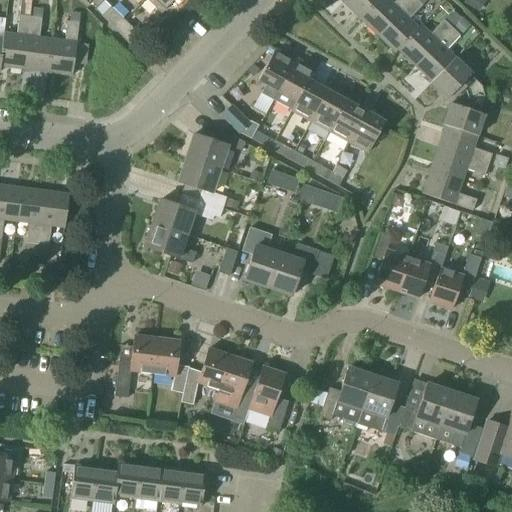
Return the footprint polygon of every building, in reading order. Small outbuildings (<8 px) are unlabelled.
[(143,0),(159,15),(172,0),(143,0)] [(343,0),(340,4),(357,21),(377,0),(343,0)] [(384,0),(377,0),(357,21),(374,37),(410,0),(395,0),(390,6),(384,0)] [(411,0),(410,0),(374,37),(392,55),(395,52),(416,31),(406,22),(419,8),(411,0)] [(95,10),(101,16),(109,8),(103,1),(95,10)] [(101,17),(115,30),(123,21),(109,8),(101,17)] [(23,71),(47,74),(51,42),(38,40),(42,11),(33,10),(31,19),(30,18),(23,71)] [(51,42),(47,74),(69,77),(76,25),(77,13),(70,12),(68,24),(67,24),(64,43),(51,42)] [(2,41),(0,55),(0,68),(23,71),(30,18),(20,17),(17,37),(3,35),(2,41)] [(123,21),(115,30),(130,44),(138,35),(123,21)] [(395,52),(412,69),(449,33),(440,24),(428,37),(419,28),(416,31),(395,52)] [(449,33),(412,69),(428,85),(452,61),(444,53),(456,40),(449,33)] [(257,94),(270,101),(292,61),(273,50),(257,81),(263,84),(257,94)] [(270,101),(289,112),(306,81),(312,71),(292,61),(270,101)] [(464,98),(479,91),(478,88),(467,78),(468,76),(452,61),(428,85),(428,86),(443,102),(459,86),(466,92),(463,95),(464,98)] [(325,91),(306,81),(289,112),(308,122),(325,91)] [(325,91),(308,122),(327,133),(344,102),(325,91)] [(442,125),(444,126),(476,136),(483,115),(478,113),(483,99),(479,91),(464,98),(465,100),(471,102),(468,110),(449,103),(442,125)] [(327,133),(345,143),(362,112),(344,102),(327,133)] [(247,123),(230,106),(229,107),(228,108),(220,116),(238,133),(247,123)] [(362,112),(345,143),(365,154),(383,122),(362,112)] [(252,135),(254,131),(257,125),(248,121),(247,123),(238,133),(249,139),(250,137),(252,135)] [(444,126),(436,149),(486,166),(490,154),(472,148),(476,136),(444,126)] [(184,160),(217,171),(225,148),(239,153),(242,143),(220,131),(216,144),(192,136),(184,160)] [(266,137),(254,131),(249,139),(262,146),(266,137)] [(287,160),(292,152),(280,145),(276,154),(287,160)] [(436,149),(429,169),(461,180),(464,170),(482,177),(482,176),(491,180),(495,170),(486,167),(486,166),(436,149)] [(304,158),(292,152),(287,160),(300,167),(304,158)] [(200,191),(197,201),(214,207),(220,210),(224,200),(210,195),(217,171),(184,160),(176,183),(200,191)] [(269,175),(286,180),(289,168),(272,164),(269,175)] [(325,181),(329,172),(318,166),(314,175),(325,181)] [(461,180),(429,169),(420,194),(471,212),(475,200),(456,194),(461,180)] [(329,172),(325,181),(337,188),(342,179),(331,173),(329,172)] [(19,189),(0,186),(0,237),(2,221),(14,222),(19,189)] [(318,193),(303,188),(298,201),(314,206),(318,193)] [(43,192),(19,189),(14,222),(27,224),(24,244),(36,246),(43,192)] [(63,229),(67,195),(43,192),(36,246),(47,247),(49,227),(63,229)] [(158,201),(150,225),(185,237),(192,215),(211,221),(212,217),(217,219),(220,210),(214,207),(197,201),(186,198),(183,209),(158,201)] [(185,237),(150,225),(142,248),(189,264),(193,253),(180,249),(185,237)] [(242,280),(265,288),(277,254),(266,250),(270,236),(247,229),(240,252),(250,256),(242,280)] [(373,284),(395,292),(406,258),(386,251),(390,237),(378,233),(369,257),(381,261),(373,284)] [(435,280),(439,269),(446,247),(434,243),(426,265),(406,258),(395,292),(417,299),(425,276),(435,280)] [(277,254),(265,288),(289,296),(297,272),(308,275),(316,252),(295,245),(290,259),(277,254)] [(227,277),(235,254),(224,250),(216,273),(227,277)] [(461,277),(457,287),(468,291),(479,259),(467,255),(460,276),(461,277)] [(439,269),(435,280),(427,303),(450,310),(457,287),(461,277),(460,276),(439,269)] [(467,298),(469,299),(479,303),(486,282),(476,279),(474,278),(467,298)] [(150,376),(154,339),(132,336),(129,361),(117,359),(112,399),(125,400),(128,373),(150,376)] [(154,339),(150,376),(172,379),(169,392),(181,395),(187,368),(174,367),(177,342),(154,339)] [(187,368),(181,395),(178,404),(191,407),(196,384),(216,391),(227,356),(206,349),(199,372),(187,368)] [(246,409),(249,402),(252,390),(241,387),(249,364),(227,356),(216,391),(212,402),(233,409),(231,417),(242,421),(246,409)] [(249,402),(246,409),(267,417),(263,428),(276,433),(286,402),(275,398),(282,375),(260,367),(252,390),(249,402)] [(353,428),(371,376),(347,368),(339,392),(327,388),(318,417),(329,420),(330,415),(339,418),(342,425),(353,428)] [(393,436),(396,428),(402,408),(389,403),(396,384),(371,376),(353,428),(365,432),(372,429),(393,436)] [(418,408),(404,403),(402,408),(396,428),(433,441),(450,393),(426,384),(418,408)] [(456,453),(470,458),(480,430),(466,425),(474,401),(450,393),(433,441),(457,449),(456,453)] [(472,460),(494,468),(499,454),(511,458),(511,413),(510,413),(504,430),(484,424),(472,460)] [(0,457),(0,479),(9,481),(12,459),(0,457)] [(115,473),(112,497),(134,499),(138,467),(116,465),(115,473)] [(89,502),(94,470),(72,467),(68,499),(89,502)] [(134,499),(155,502),(159,470),(138,467),(134,499)] [(112,497),(115,473),(94,470),(89,502),(111,505),(112,497)] [(155,502),(177,505),(181,473),(159,470),(155,502)] [(43,485),(53,487),(54,473),(44,472),(43,485)] [(181,473),(177,505),(198,508),(203,476),(181,473)] [(9,481),(0,479),(0,501),(6,502),(9,481)] [(51,499),(53,487),(43,485),(41,498),(51,499)]
